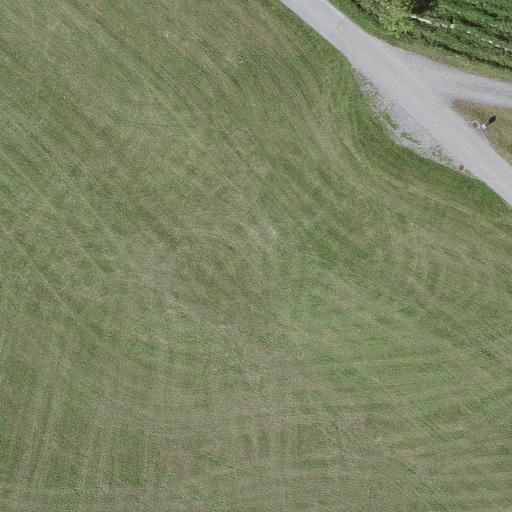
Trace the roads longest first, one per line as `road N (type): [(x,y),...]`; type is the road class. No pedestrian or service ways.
road 1 (track): [(511,177),(300,0)]
road 2 (track): [(387,71),(511,87)]
